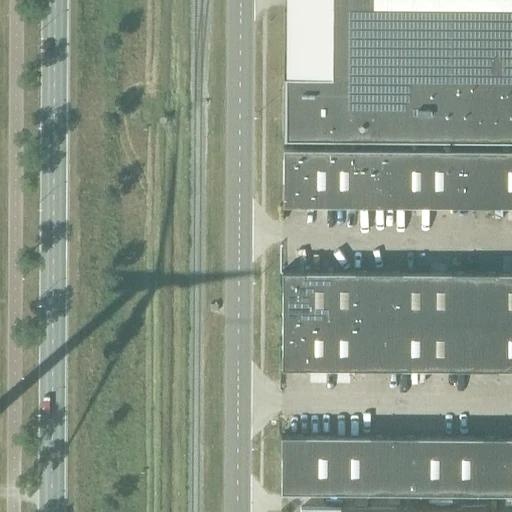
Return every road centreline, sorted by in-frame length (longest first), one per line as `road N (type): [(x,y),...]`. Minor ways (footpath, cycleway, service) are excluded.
road 1 (unclassified): [(238,511),(241,0)]
road 2 (tertiary): [(54,511),(55,0)]
